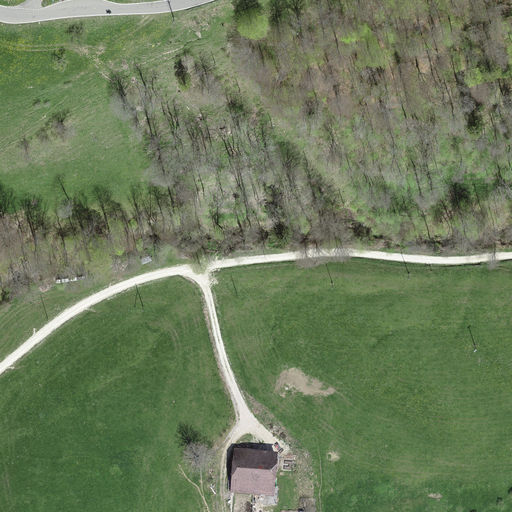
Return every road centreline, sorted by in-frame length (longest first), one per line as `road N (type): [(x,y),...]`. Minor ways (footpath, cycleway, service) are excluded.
road 1 (track): [(511,254),(415,259),(340,251),(200,266)]
road 2 (tertiary): [(194,0),(0,12)]
road 3 (track): [(200,266),(246,423)]
